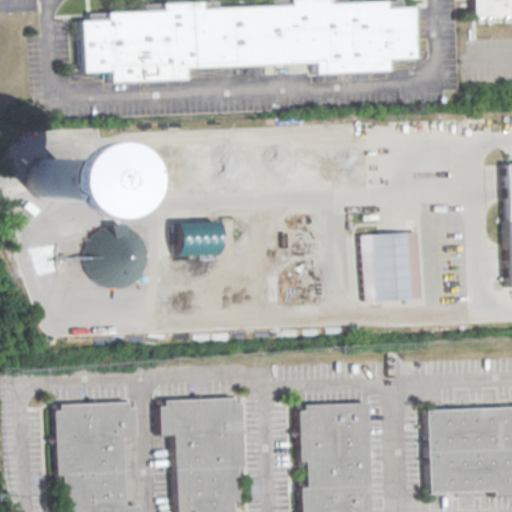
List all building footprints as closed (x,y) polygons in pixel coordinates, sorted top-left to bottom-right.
[(182,68),(182,79),(108,82),(108,72),(79,73),(78,21),(106,20),(106,14),(160,12),(160,4),(199,3),(199,9),(288,6),(288,0),(327,0),(327,4),(382,2),(383,8),(410,7),(411,58),(384,59),(385,71),(310,74),(310,64),(182,68)] [(470,0),(511,0),(511,13),(471,16),(470,0)] [(81,180),(78,166),(71,154),(59,145),(46,141),(31,143),(18,151),(9,163),(6,178),(8,192),(16,205),(28,213),(42,216),(57,214),(69,206),(77,194),(81,180)] [(498,164),(511,163),(511,286),(502,287),(498,164)] [(170,254),(211,254),(210,220),(169,221),(170,254)] [(141,282),(138,226),(80,228),(82,285),(141,282)] [(358,238),(413,234),(418,298),(363,302),(358,238)] [(180,511),(177,435),(163,436),(161,409),(168,408),(168,402),(239,399),(239,405),(245,405),(248,467),(242,467),(244,502),(238,502),(238,511),(180,511)] [(141,511),(141,506),(128,507),(125,438),(139,437),(138,409),(133,409),(133,403),(61,406),(62,412),(55,412),(58,474),(64,474),(65,510),(71,510),(71,511),(141,511)] [(304,511),(374,511),(371,404),(309,406),(309,412),(302,412),(303,463),(309,462),(310,490),(304,490),(304,511)] [(430,412),(511,408),(511,495),(499,496),(498,490),(433,493),(430,412)]
